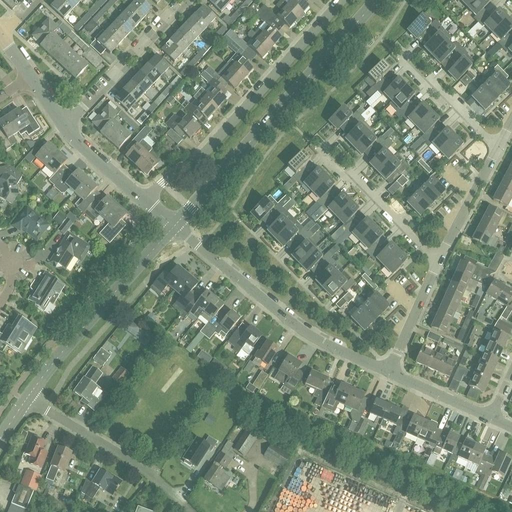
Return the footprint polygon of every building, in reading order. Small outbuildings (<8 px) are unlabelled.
[(72,11),(59,0),(57,0),(50,8),(64,20),(72,11)] [(77,0),(59,0),(72,11),(80,3),(77,0)] [(140,0),(136,0),(130,7),(143,20),(152,10),(140,0)] [(229,5),(224,0),(209,0),(208,2),(221,14),(229,5)] [(299,18),(280,0),(276,5),(283,12),(277,17),(290,29),(299,18)] [(279,0),(280,0),(299,18),(309,8),(300,0),(293,0),(292,2),(289,0),(279,0)] [(455,0),(458,3),(460,0),(468,8),(476,0),(455,0)] [(489,0),(476,0),(468,8),(476,16),(473,19),(478,23),(488,13),(483,9),(491,2),(489,0)] [(100,12),(104,15),(112,7),(108,3),(107,4),(106,6),(104,7),(100,12)] [(249,7),(244,3),(236,12),(240,16),(249,7)] [(95,5),(90,11),(94,15),(98,10),(99,9),(95,5)] [(272,21),(260,11),(253,5),(249,9),(251,11),(249,14),(254,18),(256,16),(267,26),(272,21)] [(264,6),(260,11),(272,21),(276,16),(264,6)] [(52,14),(44,7),(40,11),(47,18),(52,14)] [(143,20),(130,7),(122,16),(135,28),(143,20)] [(195,16),(207,28),(216,20),(203,7),(195,16)] [(90,11),(81,20),(85,24),(90,19),(91,18),(92,16),(94,15),(90,11)] [(488,13),(478,23),(482,28),(484,25),(492,33),(507,19),(499,11),(492,18),(488,13)] [(96,16),(95,17),(98,21),(104,15),(100,12),(96,16)] [(240,16),(236,12),(230,19),(226,15),(222,20),(230,27),(240,16)] [(135,28),(122,16),(114,25),(127,37),(135,28)] [(195,16),(186,25),(199,37),(207,28),(195,16)] [(430,35),(440,25),(435,21),(431,25),(423,17),(408,31),(416,39),(425,30),(430,35)] [(59,28),(62,24),(59,21),(55,25),(48,19),(32,36),(41,45),(53,34),(59,28)] [(511,29),(511,23),(507,19),(492,33),(500,41),(497,44),(502,48),(511,38),(508,34),(511,29)] [(62,24),(59,28),(67,36),(71,32),(63,24),(62,24)] [(78,24),(73,29),(77,32),(81,28),(78,24)] [(114,25),(105,33),(118,46),(127,37),(114,25)] [(186,25),(178,33),(191,46),(199,37),(186,25)] [(440,25),(430,35),(434,39),(424,48),(432,56),(447,42),(439,34),(444,29),(440,25)] [(223,26),(215,36),(219,39),(227,30),(223,26)] [(255,34),(271,49),(281,38),(269,27),(264,33),(259,29),(255,34)] [(271,49),(255,34),(251,30),(247,34),(251,37),(251,40),(254,43),(250,48),(262,59),(271,49)] [(232,41),(244,52),(249,47),(237,36),(236,37),(230,31),(226,36),(233,41),(232,41)] [(110,55),(118,46),(105,33),(97,42),(96,41),(90,47),(100,56),(105,51),(110,55)] [(191,46),(178,33),(170,42),(183,54),(191,46)] [(53,34),(41,45),(40,46),(49,55),(61,42),(53,34)] [(75,36),(72,40),(76,44),(80,40),(75,36)] [(215,36),(207,44),(211,48),(219,39),(215,36)] [(244,52),(232,41),(232,42),(225,36),(221,40),(240,57),(244,52)] [(511,38),(502,48),(506,53),(509,50),(511,53),(511,38)] [(70,51),(61,42),(49,55),(58,64),(70,51)] [(183,54),(170,42),(161,51),(174,63),(183,54)] [(452,46),(447,42),(432,56),(440,64),(450,55),(454,60),(464,50),(456,42),(452,46)] [(478,42),(467,49),(473,57),(484,51),(478,42)] [(83,43),(79,47),(85,52),(89,48),(83,43)] [(211,48),(207,44),(199,53),(203,57),(211,48)] [(85,52),(82,56),(86,60),(96,69),(103,62),(97,57),(93,53),(91,51),(90,50),(89,49),(89,48),(85,52)] [(464,50),(454,60),(458,64),(449,73),(457,82),(472,67),(464,59),(468,54),(464,50)] [(70,51),(58,64),(66,72),(79,59),(70,51)] [(199,53),(191,62),(195,66),(203,57),(199,53)] [(156,56),(148,65),(161,78),(169,69),(156,56)] [(232,68),(244,79),(253,69),(241,58),(232,68)] [(88,67),(79,59),(66,72),(75,80),(88,67)] [(188,73),(195,66),(191,62),(180,74),(184,78),(188,73)] [(377,92),(387,82),(383,78),(391,71),(382,62),(367,77),(375,85),(373,87),(377,92)] [(161,78),(148,65),(140,74),(153,86),(161,78)] [(500,75),(503,71),(497,66),(494,69),(500,75)] [(217,83),(217,82),(222,78),(210,67),(206,72),(211,77),(217,83)] [(244,79),(232,68),(222,79),(235,90),(244,79)] [(509,77),(503,71),(500,75),(505,80),(509,77)] [(469,72),(466,75),(472,81),(475,78),(469,72)] [(153,86),(140,74),(131,83),(145,95),(153,86)] [(472,81),(466,75),(460,81),(466,87),(472,81)] [(488,82),(501,96),(509,88),(496,75),(488,82)] [(177,77),(169,85),(174,89),(182,80),(177,77)] [(217,83),(211,77),(206,83),(210,87),(206,92),(202,88),(201,90),(198,87),(194,91),(195,92),(216,110),(226,100),(220,94),(224,89),(217,82),(217,83)] [(391,87),(387,82),(377,92),(382,96),(384,94),(392,102),(407,87),(399,79),(391,87)] [(488,82),(480,90),(493,103),(501,96),(488,82)] [(131,83),(123,91),(136,104),(145,95),(131,83)] [(174,89),(169,85),(161,94),(166,98),(174,89)] [(415,96),(407,87),(392,102),(400,110),(397,112),(402,117),(411,107),(407,103),(415,96)] [(493,103),(480,90),(472,98),(485,111),(493,103)] [(140,107),(136,104),(123,91),(115,100),(128,113),(133,108),(136,111),(140,107)] [(216,110),(195,92),(192,95),(194,97),(193,98),(200,104),(195,110),(190,105),(185,110),(198,122),(202,117),(206,121),(216,110)] [(166,98),(161,94),(153,103),(158,107),(166,98)] [(166,102),(170,105),(175,100),(171,97),(166,102)] [(153,103),(145,112),(150,116),(158,107),(153,103)] [(416,112),(411,107),(402,117),(406,121),(408,119),(416,127),(431,113),(423,104),(416,112)] [(118,116),(121,112),(118,109),(115,112),(108,106),(92,123),(102,132),(113,121),(118,116)] [(351,126),(361,116),(357,112),(352,116),(344,108),(329,122),(337,131),(347,121),(351,126)] [(8,116),(18,132),(20,135),(26,131),(27,133),(29,136),(40,129),(32,116),(26,120),(19,109),(8,116)] [(121,112),(118,116),(126,124),(130,120),(121,112)] [(150,116),(145,112),(137,121),(142,125),(150,116)] [(439,121),(431,113),(416,127),(424,135),(421,137),(426,142),(436,132),(431,128),(439,121)] [(18,132),(8,116),(0,121),(0,126),(5,134),(0,136),(0,139),(7,150),(18,143),(13,135),(18,132)] [(200,129),(190,119),(187,117),(182,123),(175,116),(166,125),(171,129),(180,138),(184,134),(190,139),(200,129)] [(361,116),(351,126),(355,130),(346,139),(353,147),(368,133),(361,125),(365,121),(361,116)] [(139,128),(130,120),(126,124),(135,132),(139,128)] [(113,121),(102,132),(100,134),(109,142),(121,129),(113,121)] [(131,138),(121,129),(109,142),(119,151),(131,138)] [(147,155),(147,156),(152,151),(142,142),(150,133),(145,129),(127,149),(131,153),(126,158),(136,167),(147,155)] [(171,129),(166,134),(178,145),(183,140),(180,138),(171,129)] [(440,137),(436,132),(426,142),(430,146),(433,144),(440,152),(455,138),(447,129),(440,137)] [(368,133),(353,147),(361,156),(371,147),(375,151),(385,141),(381,137),(376,141),(368,133)] [(388,138),(385,141),(375,151),(379,155),(370,164),(378,173),(393,158),(386,151),(393,144),(388,138)] [(463,146),(455,138),(440,152),(448,160),(463,146)] [(45,166),(58,152),(48,144),(40,153),(34,148),(25,159),(30,164),(36,158),(45,166)] [(58,152),(45,166),(54,175),(49,181),(54,186),(64,175),(59,170),(67,161),(58,152)] [(297,182),(307,172),(303,168),(311,161),(302,152),(287,167),(295,175),(293,177),(297,182)] [(147,155),(136,167),(147,177),(158,165),(147,156),(147,155)] [(400,166),(393,158),(378,173),(386,181),(395,172),(399,176),(409,166),(405,162),(400,166)] [(423,169),(426,165),(421,160),(418,163),(423,169)] [(16,186),(22,177),(12,171),(14,169),(10,165),(0,167),(0,176),(3,175),(4,176),(0,182),(0,196),(11,204),(18,193),(16,186)] [(426,165),(423,169),(429,174),(432,171),(426,165)] [(307,172),(297,182),(302,186),(304,184),(312,192),(327,178),(319,169),(311,177),(307,172)] [(64,175),(54,186),(61,193),(64,193),(69,188),(75,193),(87,179),(77,170),(69,180),(64,175)] [(399,179),(405,185),(408,181),(402,176),(399,179)] [(335,186),(327,178),(312,192),(320,200),(317,202),(322,207),(331,197),(327,193),(335,186)] [(97,188),(87,179),(75,193),(80,199),(76,204),(76,207),(83,213),(94,202),(88,197),(97,188)] [(405,185),(399,179),(387,191),(392,196),(401,187),(402,188),(405,185)] [(511,182),(504,179),(498,189),(511,196),(511,195),(511,182)] [(431,180),(423,188),(436,201),(444,193),(431,180)] [(436,201),(423,188),(415,195),(428,209),(436,201)] [(511,196),(498,189),(492,200),(506,207),(511,196)] [(331,197),(322,207),(326,211),(328,209),(336,217),(351,203),(343,194),(336,202),(331,197)] [(428,209),(415,195),(407,203),(420,217),(428,209)] [(270,196),(266,200),(251,214),(259,223),(269,213),(273,218),(283,208),(278,204),(270,196)] [(99,207),(94,202),(83,213),(94,223),(100,216),(104,220),(117,206),(107,198),(99,207)] [(351,203),(336,217),(344,225),(341,227),(346,232),(356,222),(351,218),(359,211),(351,203)] [(117,206),(104,220),(109,225),(105,229),(106,230),(103,234),(106,237),(104,239),(110,245),(119,234),(114,229),(126,215),(117,206)] [(37,240),(48,225),(27,208),(13,225),(20,230),(23,226),(28,230),(26,232),(37,240)] [(283,208),(273,218),(277,222),(268,231),(275,240),(290,225),(295,221),(287,213),(283,208)] [(489,208),(483,219),(496,226),(502,215),(489,208)] [(356,222),(346,232),(350,236),(353,234),(360,242),(375,228),(367,219),(360,227),(356,222)] [(496,226),(483,219),(477,229),(491,236),(496,226)] [(73,224),(67,220),(59,231),(64,235),(73,224)] [(290,225),(275,240),(283,248),(293,238),(297,243),(307,233),(299,225),(295,221),(290,225)] [(375,228),(360,242),(368,250),(366,252),(370,257),(380,247),(376,243),(383,236),(375,228)] [(491,236),(477,229),(471,240),(485,247),(491,236)] [(309,231),(307,233),(297,243),(301,247),(292,256),(300,265),(315,250),(317,247),(310,239),(313,236),(309,231)] [(81,260),(89,248),(69,235),(51,263),(63,271),(73,255),(81,260)] [(380,247),(370,257),(374,261),(377,259),(385,267),(399,253),(392,244),(384,252),(380,247)] [(501,256),(505,249),(500,246),(497,253),(501,256)] [(322,258),(315,250),(300,265),(307,273),(317,263),(321,268),(331,258),(333,256),(329,252),(322,258)] [(345,250),(339,253),(342,261),(348,258),(345,250)] [(399,253),(385,267),(392,275),(407,261),(399,253)] [(469,280),(485,287),(490,276),(494,273),(487,270),(475,264),(476,262),(464,257),(462,263),(460,262),(455,273),(469,280)] [(331,258),(321,268),(325,272),(316,281),(324,290),(339,275),(331,267),(335,263),(331,258)] [(175,291),(187,276),(178,268),(172,274),(167,270),(155,284),(163,291),(168,285),(175,291)] [(455,273),(450,284),(464,291),(469,280),(455,273)] [(361,277),(375,291),(378,288),(365,274),(361,277)] [(346,283),(339,275),(324,290),(332,298),(341,288),(345,293),(355,283),(351,279),(346,283)] [(53,305),(65,286),(49,276),(44,283),(40,281),(28,300),(36,305),(35,307),(44,312),(50,303),(53,305)] [(187,276),(175,291),(182,297),(177,302),(185,310),(188,306),(195,298),(189,293),(197,284),(187,276)] [(495,301),(504,288),(493,282),(485,295),(495,301)] [(464,291),(450,284),(445,296),(459,302),(464,304),(466,300),(461,297),(464,291)] [(511,293),(504,288),(495,301),(506,308),(511,297),(511,293)] [(204,312),(215,299),(207,292),(193,308),(197,311),(200,308),(204,312)] [(349,293),(345,296),(351,302),(354,298),(349,293)] [(375,295),(367,303),(380,316),(388,308),(375,295)] [(480,297),(475,295),(471,307),(476,309),(480,297)] [(351,302),(345,296),(342,299),(348,305),(351,302)] [(445,296),(440,306),(455,313),(459,302),(445,296)] [(511,297),(506,308),(500,318),(506,321),(511,312),(511,311),(511,297)] [(215,299),(204,312),(198,319),(205,325),(200,332),(204,336),(218,319),(215,317),(224,306),(215,299)] [(380,316),(367,303),(360,310),(372,324),(380,316)] [(188,306),(185,310),(180,316),(185,320),(193,310),(188,306)] [(455,313),(440,306),(435,317),(450,324),(455,313)] [(372,324),(360,310),(351,318),(364,331),(372,324)] [(222,323),(218,319),(204,336),(209,340),(215,333),(218,336),(219,334),(224,338),(226,336),(240,319),(231,312),(222,323)] [(147,319),(152,324),(156,320),(155,318),(152,315),(150,315),(147,319)] [(30,339),(36,328),(18,317),(12,328),(8,326),(2,335),(0,334),(0,333),(0,352),(2,354),(6,346),(20,355),(24,349),(26,351),(32,341),(30,339)] [(450,324),(435,317),(430,328),(445,335),(450,324)] [(463,325),(461,329),(466,331),(468,327),(471,320),(466,318),(463,325)] [(511,328),(511,327),(498,321),(496,325),(494,328),(498,330),(509,334),(511,328)] [(472,326),(468,334),(473,336),(476,329),(472,326)] [(261,336),(250,327),(244,335),(238,330),(229,342),(235,347),(234,349),(238,353),(246,343),(252,348),(261,336)] [(466,331),(461,329),(456,340),(461,342),(464,335),(466,331)] [(440,337),(429,332),(426,338),(437,343),(440,337)] [(494,332),(489,343),(502,349),(508,338),(494,332)] [(473,336),(468,334),(464,344),(467,346),(471,348),(473,343),(470,342),(473,336)] [(463,347),(459,345),(444,339),(442,343),(457,350),(457,351),(455,354),(458,358),(463,347)] [(489,343),(483,340),(481,346),(486,348),(483,354),(497,360),(502,349),(489,343)] [(100,349),(96,356),(93,360),(103,367),(110,357),(115,350),(105,342),(100,349)] [(267,366),(278,350),(267,342),(260,354),(258,352),(254,358),(255,359),(252,363),(259,368),(262,363),(267,366)] [(426,368),(432,354),(422,349),(415,363),(426,368)] [(438,356),(432,354),(426,368),(437,373),(443,359),(444,359),(447,352),(441,349),(438,356)] [(483,354),(479,365),(492,371),(497,360),(483,354)] [(293,391),(302,377),(295,373),(301,364),(288,356),(279,371),(288,378),(283,385),(293,391)] [(451,362),(444,359),(443,359),(437,373),(449,378),(456,361),(452,359),(451,362)] [(479,365),(474,375),(474,376),(487,382),(492,371),(479,365)] [(83,399),(94,386),(102,375),(93,368),(84,380),(84,379),(74,393),(83,399)] [(121,386),(129,375),(121,368),(111,379),(121,386)] [(479,392),(480,392),(483,393),(487,382),(474,376),(474,375),(458,368),(453,380),(460,383),(462,376),(472,380),(469,387),(476,390),(479,392)] [(252,386),(259,390),(268,376),(261,372),(252,386)] [(321,407),(328,393),(327,393),(321,391),(326,379),(311,372),(305,384),(316,389),(312,396),(317,398),(314,404),(321,407)] [(328,393),(321,407),(334,413),(338,404),(345,407),(352,390),(348,388),(348,387),(347,385),(344,383),(342,384),(341,385),(340,385),(339,388),(332,386),(328,393)] [(94,386),(83,399),(81,402),(90,409),(92,406),(95,409),(105,395),(94,386)] [(356,392),(352,390),(345,407),(352,410),(350,415),(352,421),(354,422),(351,427),(355,429),(358,424),(359,420),(363,411),(358,409),(364,395),(363,394),(363,393),(363,391),(359,390),(357,391),(356,392)] [(379,427),(389,406),(376,400),(369,415),(376,418),(373,424),(379,427)] [(389,406),(379,427),(385,429),(387,423),(395,427),(399,429),(403,421),(398,418),(401,412),(389,406)] [(416,439),(425,422),(413,417),(406,433),(399,430),(392,444),(400,447),(405,435),(416,439)] [(355,429),(353,432),(361,436),(367,423),(359,420),(358,424),(355,429)] [(422,447),(427,449),(423,456),(429,459),(437,441),(441,432),(436,429),(437,428),(436,427),(437,425),(431,422),(430,425),(425,422),(416,439),(424,443),(422,447)] [(257,435),(248,429),(234,449),(243,456),(257,435)] [(451,456),(459,437),(449,433),(447,438),(441,435),(433,453),(438,455),(440,451),(451,455),(451,456)] [(190,467),(191,465),(196,468),(201,461),(205,456),(204,456),(208,450),(211,452),(217,443),(209,437),(204,445),(196,440),(189,452),(187,450),(183,457),(185,458),(183,460),(185,461),(184,463),(190,467)] [(457,458),(467,463),(476,445),(465,440),(463,445),(458,443),(460,437),(459,437),(451,456),(451,455),(449,460),(455,463),(457,458)] [(40,468),(45,456),(40,454),(44,442),(32,438),(26,454),(29,456),(28,459),(29,459),(27,463),(40,468)] [(232,446),(227,442),(222,450),(227,453),(232,446)] [(271,444),(264,456),(282,468),(290,456),(272,445),(271,444)] [(476,445),(467,463),(477,467),(475,472),(482,475),(488,460),(489,457),(484,455),(486,449),(476,445)] [(51,467),(46,479),(45,483),(52,486),(58,469),(64,472),(71,453),(58,448),(51,466),(51,467)] [(215,488),(224,474),(220,471),(222,468),(224,469),(230,460),(219,453),(214,462),(212,466),(202,480),(215,488)] [(489,457),(488,460),(482,475),(489,478),(492,472),(503,477),(511,460),(499,455),(497,460),(489,457)] [(99,489),(104,491),(112,496),(117,489),(122,482),(105,472),(104,474),(100,471),(92,484),(86,480),(81,493),(92,500),(99,489)] [(20,486),(36,492),(41,477),(26,472),(20,486)] [(33,492),(20,486),(13,505),(26,510),(33,492)]
